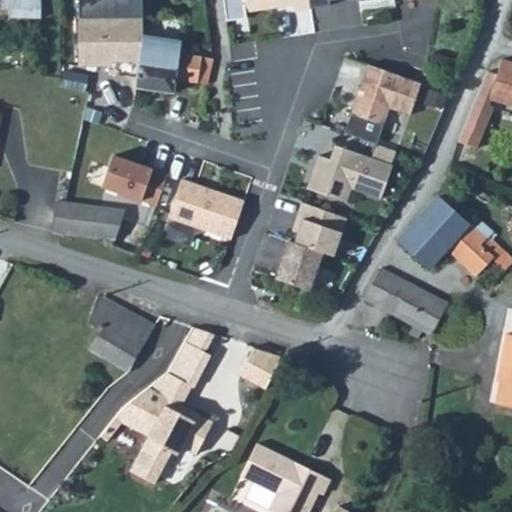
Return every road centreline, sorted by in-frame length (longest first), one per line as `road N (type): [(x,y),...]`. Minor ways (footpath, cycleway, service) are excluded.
road 1 (residential): [(330,342),(384,237),(429,176),(502,0)]
road 2 (residential): [(221,307),(0,237)]
road 3 (residential): [(221,307),(265,170)]
road 4 (residential): [(137,126),(265,170)]
road 5 (residential): [(265,170),(283,115),(287,51)]
